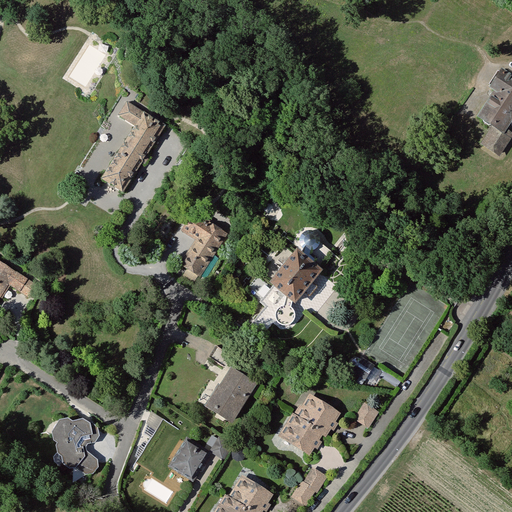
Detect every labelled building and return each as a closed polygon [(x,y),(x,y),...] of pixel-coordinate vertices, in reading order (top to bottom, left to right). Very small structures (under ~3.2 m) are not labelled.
[(511,80),(504,75),(495,89),(502,94),(497,100),(511,109),(511,107),(511,80)] [(511,109),(497,100),(494,98),(482,117),(499,128),(504,131),(505,130),(511,118),(511,109)] [(123,192),(165,127),(128,103),(120,114),(137,125),(103,179),(123,192)] [(504,131),(499,128),(487,146),(499,154),(511,135),(505,130),(504,131)] [(199,240),(183,266),(199,276),(212,255),(214,256),(226,235),(194,214),(184,230),(199,240)] [(299,256),(318,271),(320,265),(317,263),(318,259),(313,255),(314,251),(318,249),(320,244),(320,238),(316,233),(310,232),(303,234),(300,239),(300,245),(303,250),(299,256)] [(311,282),(319,272),(318,271),(299,256),(298,255),(274,284),(287,295),(294,300),(295,301),(304,291),(311,282)] [(0,297),(8,284),(20,291),(27,281),(0,263),(0,297)] [(311,282),(304,291),(308,295),(315,286),(311,282)] [(294,300),(287,295),(284,306),(279,309),(275,314),(276,320),(280,325),(285,327),(292,325),(295,320),(296,314),(292,308),(294,300)] [(354,373),(367,380),(375,367),(363,358),(362,360),(355,371),(354,373)] [(355,371),(362,360),(358,359),(354,361),(352,364),(352,368),(355,371)] [(254,385),(232,371),(210,406),(232,420),(254,385)] [(339,415),(313,399),(299,419),(322,433),(326,435),(330,429),(332,430),(336,423),(335,422),(339,415)] [(377,413),(365,405),(356,419),(369,427),(377,413)] [(322,433),(299,419),(296,417),(283,438),(309,454),(314,447),(316,448),(320,442),(318,440),(322,433)] [(77,465),(84,456),(83,449),(76,451),(75,446),(81,437),(89,435),(87,427),(79,422),(75,423),(73,426),(68,423),(62,424),(56,434),(57,439),(63,443),(60,447),(61,453),(65,456),(67,463),(71,466),(77,465)] [(91,426),(87,427),(89,435),(81,437),(75,446),(76,451),(83,449),(84,456),(86,454),(85,453),(84,447),(88,443),(94,441),(98,436),(97,429),(91,426)] [(231,445),(220,439),(212,452),(217,455),(224,459),(231,445)] [(210,454),(188,441),(171,467),(193,481),(210,454)] [(96,461),(86,454),(84,456),(77,465),(87,473),(93,473),(97,467),(96,461)] [(313,470),(304,484),(315,491),(318,492),(326,477),(313,470)] [(271,496),(245,480),(232,500),(251,511),(260,511),(262,510),(264,511),(269,504),(267,502),(271,496)] [(304,484),(302,483),(293,497),(306,505),(315,491),(304,484)] [(251,511),(232,500),(229,498),(219,511),(251,511)]
